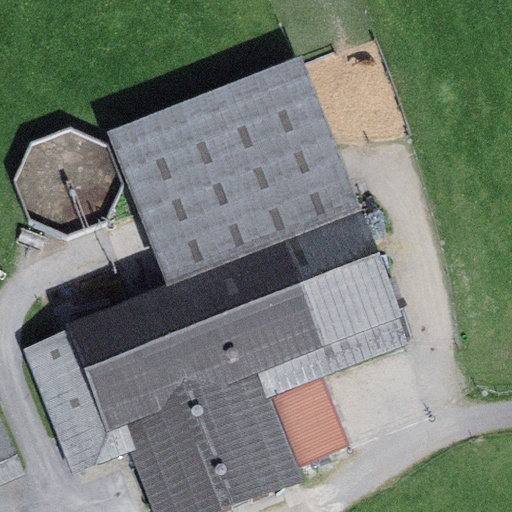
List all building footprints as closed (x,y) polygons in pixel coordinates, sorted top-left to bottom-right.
[(329,377),(315,342),(391,313),(298,74),(115,145),(175,299),(29,355),(60,435),(84,425),(97,460),(132,446),(120,417),(253,366),(266,401),(274,398),(301,469),(339,454),(312,383),(329,377)] [(329,377),(404,347),(391,313),(315,342),(329,377)] [(157,511),(232,511),(300,486),(266,401),(253,366),(120,417),(132,446),(134,452),(157,511)] [(76,475),(134,452),(132,446),(97,460),(84,425),(60,435),(76,475)] [(0,481),(20,473),(0,426),(0,481)]
